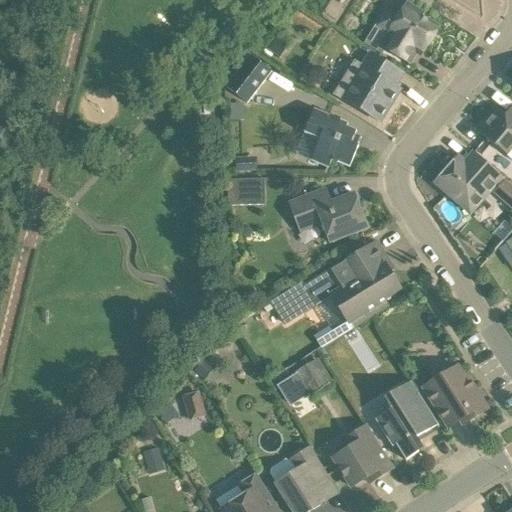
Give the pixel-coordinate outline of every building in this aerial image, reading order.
[(423,15),(407,5),(399,17),(387,10),(378,25),(391,33),(383,46),(409,63),(417,50),(422,53),(438,28),(422,17),(423,15)] [(371,54),(342,100),(380,123),(400,91),(395,87),(403,74),(371,54)] [(227,89),(249,105),(272,73),(251,57),(227,89)] [(476,131),(507,157),(511,150),(511,111),(506,117),(495,108),(476,131)] [(311,162),(328,169),(332,161),(350,169),(359,148),(351,145),(357,132),(347,128),(348,125),(315,110),(304,134),(320,141),(311,162)] [(469,214),(492,188),(499,194),(508,183),(474,153),(464,164),(458,158),(435,184),(469,214)] [(236,159),(236,173),(246,173),(246,159),(236,159)] [(264,180),(227,181),(227,204),(264,204),(264,180)] [(325,190),(290,204),(301,233),(323,225),(330,244),(368,230),(354,195),(331,204),(325,190)] [(331,297),(349,326),(387,302),(386,300),(401,291),(385,265),(390,262),(378,243),(303,289),(314,307),(331,297)] [(205,360),(193,374),(203,382),(214,369),(205,360)] [(300,395),(325,379),(315,362),(289,378),(300,395)] [(462,425),(487,409),(466,377),(464,379),(457,367),(423,388),(447,428),(459,420),(462,425)] [(437,425),(410,382),(384,398),(391,409),(374,420),(391,447),(395,445),(405,461),(423,449),(416,438),(437,425)] [(184,425),(202,420),(196,396),(178,400),(184,425)] [(393,468),(367,426),(342,442),(347,450),(333,459),(351,488),(372,474),(376,479),(393,468)] [(275,485),(291,511),(308,511),(338,493),(310,448),(289,461),(296,471),(275,485)] [(143,454),(147,469),(163,465),(159,450),(143,454)] [(279,511),(256,475),(238,485),(244,495),(221,510),(222,511),(279,511)] [(144,511),(154,511),(151,498),(141,501),(144,511)]
